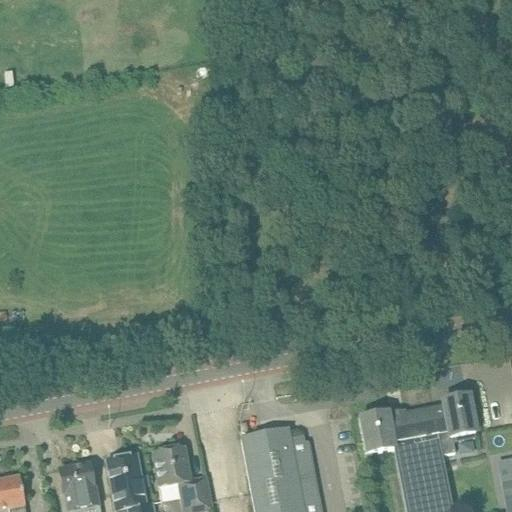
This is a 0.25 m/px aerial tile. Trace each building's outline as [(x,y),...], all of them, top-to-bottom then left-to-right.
[(444,409),(432,411),(441,458),(454,455),(452,441),(474,436),(471,417),(467,398),(442,402),(444,409)] [(432,411),(415,415),(421,447),(433,511),(452,511),(441,458),(432,411)] [(386,415),(360,420),(364,440),(368,458),(389,453),(393,453),(405,511),(433,511),(421,447),(415,415),(405,417),(404,412),(390,414),(391,419),(387,420),(386,415)] [(240,441),(253,511),(320,511),(307,444),(304,444),(303,438),(289,441),(288,432),(240,441)] [(183,511),(209,511),(211,511),(205,480),(190,483),(184,449),(152,455),(158,490),(178,487),(183,511)] [(142,490),(141,485),(140,478),(136,458),(105,464),(114,511),(123,511),(127,511),(152,511),(151,506),(145,507),(142,490)] [(511,487),(511,460),(497,464),(502,490),(511,487)] [(66,511),(73,511),(99,507),(96,489),(92,489),(88,467),(59,472),(66,511)] [(147,476),(140,478),(141,485),(142,490),(150,488),(147,476)] [(0,511),(25,511),(19,480),(0,483),(0,511)]
